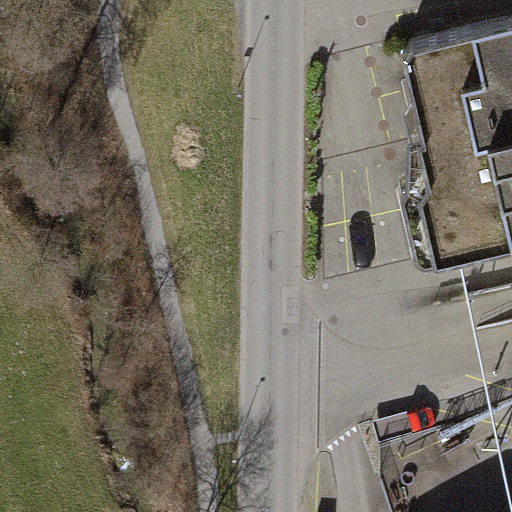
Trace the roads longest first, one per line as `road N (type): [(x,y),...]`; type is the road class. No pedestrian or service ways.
road 1 (tertiary): [(280,0),(274,511)]
road 2 (unknown): [(511,409),(373,379),(275,381)]
